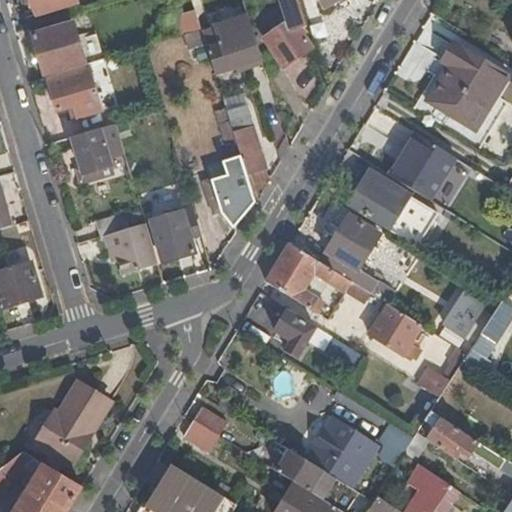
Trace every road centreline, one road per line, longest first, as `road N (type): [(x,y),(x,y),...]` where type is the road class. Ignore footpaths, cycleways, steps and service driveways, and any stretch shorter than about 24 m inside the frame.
road 1 (residential): [(186,305),(235,283),(406,0)]
road 2 (residential): [(84,333),(0,48)]
road 3 (residential): [(96,511),(191,356),(186,305)]
